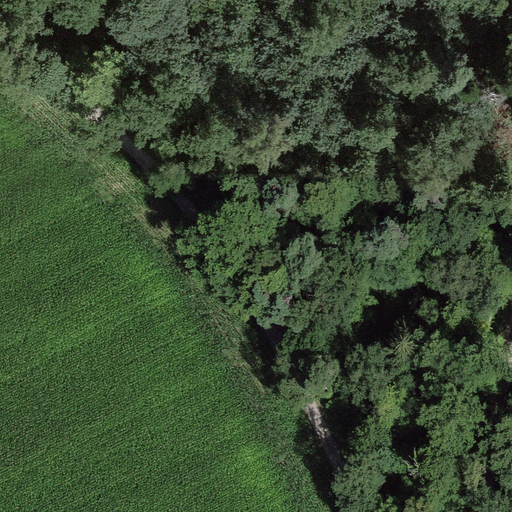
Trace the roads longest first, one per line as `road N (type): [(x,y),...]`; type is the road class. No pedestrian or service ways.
road 1 (track): [(0,35),(243,249),(359,511)]
road 2 (track): [(481,511),(511,327)]
